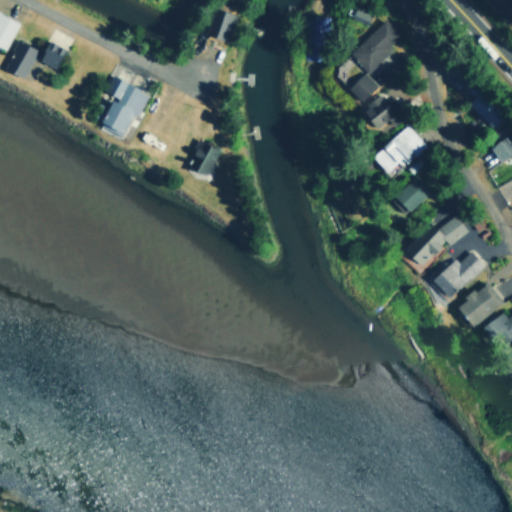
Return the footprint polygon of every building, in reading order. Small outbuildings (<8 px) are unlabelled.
[(221,41),(231,15),(211,7),(201,33),(221,41)] [(15,19),(0,12),(0,48),(2,49),(15,19)] [(346,51),(363,69),(398,35),(382,17),(346,51)] [(0,69),(21,77),(32,47),(11,39),(0,69)] [(61,48),(43,40),(34,59),(52,67),(61,48)] [(344,85),(357,99),(374,84),(361,70),(344,85)] [(95,102),(87,119),(122,135),(142,91),(108,75),(100,91),(110,95),(105,106),(95,102)] [(382,170),(394,160),(398,165),(422,143),(402,121),(367,154),(382,170)] [(511,148),(500,134),(485,145),(497,160),(511,148)] [(181,165),(202,175),(215,149),(194,139),(181,165)] [(401,212),(427,188),(413,173),(387,197),(401,212)] [(414,263),(443,240),(445,243),(463,229),(451,212),(431,227),(428,223),(400,244),(414,263)] [(427,277),(444,295),(479,263),(466,249),(455,259),(451,255),(427,277)] [(451,303),(467,324),(499,300),(483,279),(451,303)] [(511,333),(511,308),(502,315),(499,309),(476,324),(485,338),(492,334),(498,343),(511,333)] [(509,387),(511,386),(511,346),(494,353),(509,387)]
